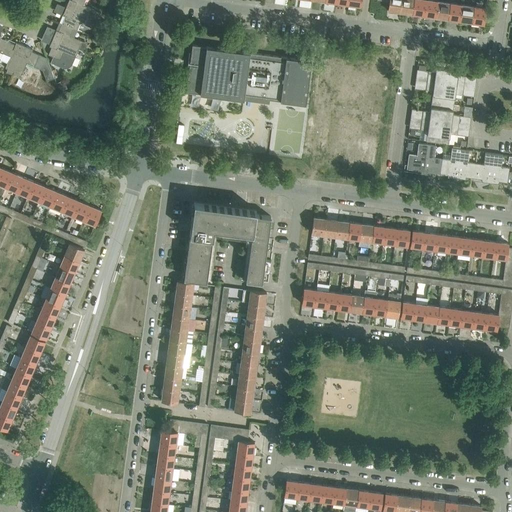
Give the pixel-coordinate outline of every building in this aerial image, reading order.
[(68,0),(66,6),(91,17),(95,9),(83,4),(84,0),(68,0)] [(400,11),(401,0),(389,0),(389,1),(388,10),(400,11)] [(412,13),(414,0),(401,0),(400,11),(412,13)] [(424,15),(426,0),(414,0),(412,13),(424,15)] [(436,17),(438,0),(437,0),(426,0),(424,15),(436,17)] [(448,18),(450,2),(438,0),(436,17),(448,18)] [(460,20),(462,4),(450,2),(448,18),(460,20)] [(472,22),(474,5),(462,4),(460,20),(472,22)] [(484,24),(486,7),(474,5),(472,22),(484,24)] [(91,17),(66,6),(62,15),(65,16),(62,23),(73,28),(77,30),(80,22),(94,28),(98,20),(91,17)] [(70,35),(73,28),(62,23),(59,22),(59,23),(53,37),(78,48),(84,50),(87,43),(70,35)] [(72,64),(78,48),(53,37),(49,46),(51,47),(48,54),(48,55),(53,57),(50,62),(62,67),(65,67),(68,67),(70,66),(72,64)] [(3,53),(0,59),(8,62),(6,67),(8,68),(6,72),(12,75),(13,71),(24,45),(16,42),(15,44),(8,41),(3,53)] [(305,104),(311,60),(192,44),(186,92),(244,99),(244,96),(305,104)] [(14,71),(12,75),(19,78),(21,74),(26,63),(42,69),(46,80),(54,78),(46,57),(39,54),(40,52),(39,52),(38,54),(31,51),(32,49),(24,45),(13,71),(14,71)] [(445,82),(448,62),(437,61),(436,71),(428,70),(428,76),(416,74),(416,78),(445,82)] [(464,81),(465,75),(458,74),(459,64),(448,62),(445,82),(475,86),(476,82),(464,81)] [(443,102),(445,82),(416,78),(415,83),(427,84),(426,90),(433,91),(432,101),(443,102)] [(63,80),(56,83),(61,93),(68,89),(63,80)] [(455,93),(462,94),(463,89),(475,91),(475,86),(445,82),(443,102),(454,104),(455,93)] [(440,122),(443,102),(432,101),(430,111),(423,110),(422,115),(411,114),(410,118),(440,122)] [(459,120),(460,115),(452,114),(454,104),(443,102),(440,122),(470,126),(470,122),(459,120)] [(437,142),(440,122),(410,118),(410,122),(421,124),(421,129),(428,130),(426,140),(437,142)] [(458,129),(469,130),(470,126),(440,122),(437,142),(448,144),(450,133),(457,134),(458,129)] [(423,173),(427,144),(418,142),(417,154),(409,153),(406,168),(415,170),(414,172),(423,173)] [(440,173),(442,158),(434,157),(436,145),(427,144),(423,173),(432,174),(432,172),(440,173)] [(457,178),(461,148),(452,147),(450,159),(442,158),(440,173),(448,174),(448,177),(457,178)] [(461,148),(457,178),(465,179),(466,176),(474,177),(476,162),(468,161),(469,149),(466,149),(461,148)] [(476,162),(474,177),(482,179),(481,181),(490,182),(494,153),(485,152),(483,163),(476,162)] [(494,153),(490,182),(499,184),(499,181),(507,182),(509,167),(501,166),(503,154),(494,153)] [(0,192),(2,193),(5,186),(12,171),(1,166),(0,168),(0,192)] [(17,191),(23,176),(12,171),(5,186),(17,191)] [(28,195),(34,180),(23,176),(17,191),(28,195)] [(39,200),(45,185),(34,180),(28,195),(39,200)] [(50,205),(57,190),(45,185),(39,200),(50,205)] [(61,210),(68,195),(57,190),(50,205),(61,210)] [(72,215),(79,199),(68,195),(61,210),(72,215)] [(83,219),(90,204),(79,199),(72,215),(83,219)] [(256,210),(194,201),(183,278),(206,281),(212,236),(250,242),(245,280),(262,282),(271,216),(256,214),(256,210)] [(0,209),(8,213),(10,208),(0,203),(0,209)] [(95,224),(100,213),(101,209),(90,204),(83,219),(95,224)] [(21,212),(10,208),(8,213),(19,217),(21,212)] [(32,217),(21,212),(19,217),(30,222),(32,217)] [(11,218),(6,216),(2,227),(7,229),(11,218)] [(323,234),(326,218),(313,216),(311,232),(323,234)] [(43,222),(32,217),(30,222),(41,227),(43,222)] [(335,235),(338,219),(326,218),(323,234),(335,235)] [(347,237),(350,221),(338,219),(335,235),(347,237)] [(359,239),(361,223),(350,221),(347,237),(359,239)] [(52,232),(54,227),(43,222),(41,227),(52,232)] [(371,240),(373,224),(361,223),(359,239),(371,240)] [(383,242),(385,226),(373,224),(371,240),(383,242)] [(395,243),(397,227),(385,226),(383,242),(395,243)] [(63,237),(65,232),(54,227),(52,232),(63,237)] [(407,245),(409,229),(397,227),(395,243),(407,245)] [(422,247),(425,231),(412,230),(410,245),(422,247)] [(434,249),(437,233),(425,231),(422,247),(434,249)] [(74,241),(76,236),(65,232),(63,237),(74,241)] [(46,245),(50,235),(46,233),(41,243),(46,245)] [(446,250),(448,234),(437,233),(434,249),(446,250)] [(458,252),(460,236),(448,234),(446,250),(458,252)] [(88,241),(76,236),(74,241),(85,246),(88,241)] [(470,253),(472,238),(460,236),(458,252),(470,253)] [(482,255),(484,239),(472,238),(470,253),(482,255)] [(494,256),(496,241),(484,239),(482,255),(494,256)] [(506,258),(507,253),(508,247),(508,242),(496,241),(494,256),(506,258)] [(41,256),(46,245),(41,243),(36,254),(41,256)] [(79,261),(84,249),(70,243),(65,254),(79,261)] [(36,267),(41,256),(36,254),(32,265),(36,267)] [(75,272),(79,261),(65,254),(60,265),(75,272)] [(32,279),(36,267),(32,265),(27,277),(32,279)] [(70,283),(75,272),(60,265),(55,276),(70,283)] [(65,294),(70,283),(55,276),(51,287),(65,294)] [(27,290),(32,279),(27,277),(22,288),(27,290)] [(192,294),(193,282),(178,280),(176,292),(192,294)] [(65,294),(51,287),(46,298),(61,305),(65,294)] [(314,306),(316,289),(304,287),(302,304),(314,306)] [(22,301),(27,290),(22,288),(17,299),(22,301)] [(243,288),(242,301),(249,302),(265,304),(266,292),(261,291),(251,289),(243,288)] [(326,307),(328,291),(316,289),(314,306),(326,307)] [(338,309),(340,292),(328,291),(326,307),(338,309)] [(190,306),(192,294),(176,292),(174,304),(190,306)] [(350,310),(352,294),(340,292),(338,309),(350,310)] [(362,312),(364,295),(352,294),(350,310),(362,312)] [(374,314),(376,297),(364,295),(362,312),(374,314)] [(415,302),(413,319),(425,320),(427,304),(428,298),(416,296),(415,302)] [(386,315),(388,298),(376,297),(374,314),(386,315)] [(56,316),(61,305),(46,298),(41,309),(56,316)] [(397,317),(399,300),(388,298),(386,315),(397,317)] [(17,312),(22,301),(17,299),(13,310),(17,312)] [(413,319),(415,302),(403,300),(400,317),(413,319)] [(263,316),(265,304),(249,302),(247,314),(263,316)] [(188,318),(190,306),(174,304),(173,316),(188,318)] [(437,322),(439,305),(427,304),(425,320),(437,322)] [(449,324),(451,307),(439,305),(437,322),(449,324)] [(460,325),(462,309),(451,307),(449,324),(460,325)] [(51,327),(56,316),(41,309),(36,320),(51,327)] [(472,327),(474,310),(462,309),(460,325),(472,327)] [(13,323),(17,312),(13,310),(8,321),(13,323)] [(484,328),(487,312),(474,310),(472,327),(484,328)] [(497,319),(498,313),(487,312),(484,328),(496,330),(497,326),(497,319)] [(261,328),(263,316),(247,314),(246,326),(261,328)] [(187,330),(188,318),(173,316),(171,328),(187,330)] [(47,338),(51,327),(36,320),(32,331),(47,338)] [(6,337),(11,326),(7,324),(2,335),(6,337)] [(260,340),(261,328),(246,326),(244,338),(260,340)] [(185,342),(187,330),(171,328),(170,340),(185,342)] [(41,352),(45,341),(30,334),(25,345),(41,352)] [(258,351),(260,340),(244,338),(242,349),(258,351)] [(184,354),(185,342),(170,340),(168,352),(184,354)] [(36,363),(41,352),(25,345),(20,357),(36,363)] [(257,364),(258,351),(242,349),(241,361),(257,364)] [(182,366),(184,354),(168,352),(166,364),(182,366)] [(31,374),(36,363),(20,357),(16,367),(31,374)] [(255,376),(257,364),(241,361),(239,373),(255,376)] [(180,378),(182,366),(166,364),(165,376),(180,378)] [(31,374),(16,367),(11,379),(26,385),(31,374)] [(253,387),(255,376),(239,373),(238,385),(253,387)] [(5,376),(0,387),(6,389),(22,396),(26,385),(11,379),(5,376)] [(179,390),(180,378),(165,376),(163,388),(179,390)] [(252,399),(253,387),(238,385),(236,397),(252,399)] [(177,402),(179,390),(163,388),(161,400),(177,402)] [(17,407),(22,396),(6,389),(2,401),(17,407)] [(250,412),(252,399),(236,397),(234,409),(250,412)] [(0,413),(12,418),(17,407),(2,401),(0,404),(0,413)] [(0,426),(7,430),(12,418),(0,413),(0,426)] [(181,432),(183,420),(176,419),(174,431),(177,431),(181,432)] [(188,433),(189,421),(183,420),(181,432),(188,433)] [(216,436),(217,424),(211,423),(209,436),(214,436),(216,436)] [(174,431),(168,430),(161,429),(160,441),(176,443),(177,431),(174,431)] [(247,441),(241,440),(238,440),(237,452),(253,454),(254,442),(247,441)] [(174,456),(176,443),(160,441),(158,454),(174,456)] [(251,466),(253,454),(237,452),(235,464),(251,466)] [(172,467),(174,456),(158,454),(156,465),(172,467)] [(250,478),(251,466),(235,464),(233,476),(250,478)] [(171,479),(172,467),(156,465),(155,477),(171,479)] [(248,490),(250,478),(233,476),(232,487),(248,490)] [(169,491),(171,479),(155,477),(153,489),(169,491)] [(297,497),(299,481),(287,479),(284,495),(297,497)] [(308,498),(311,482),(299,481),(297,497),(308,498)] [(320,500),(322,484),(311,482),(308,498),(320,500)] [(332,501),(334,485),(322,484),(320,500),(332,501)] [(344,503),(346,487),(334,485),(332,501),(344,503)] [(246,502),(248,490),(232,487),(230,499),(246,502)] [(356,505),(358,489),(346,487),(344,503),(356,505)] [(168,503),(169,491),(153,489),(152,501),(168,503)] [(368,506),(370,490),(358,489),(356,505),(368,506)] [(382,492),(370,490),(368,506),(380,508),(382,492)] [(395,510),(398,494),(385,492),(383,508),(395,510)] [(407,511),(409,495),(398,494),(395,510),(407,511)] [(411,511),(418,511),(421,497),(409,495),(407,511),(411,511)] [(431,511),(433,499),(421,497),(418,511),(431,511)] [(233,511),(244,511),(246,502),(230,499),(229,511),(233,511)] [(443,511),(445,500),(433,499),(431,511),(443,511)] [(455,511),(457,502),(445,500),(443,511),(455,511)] [(166,511),(168,503),(152,501),(150,511),(166,511)] [(467,511),(468,504),(457,502),(455,511),(467,511)]
